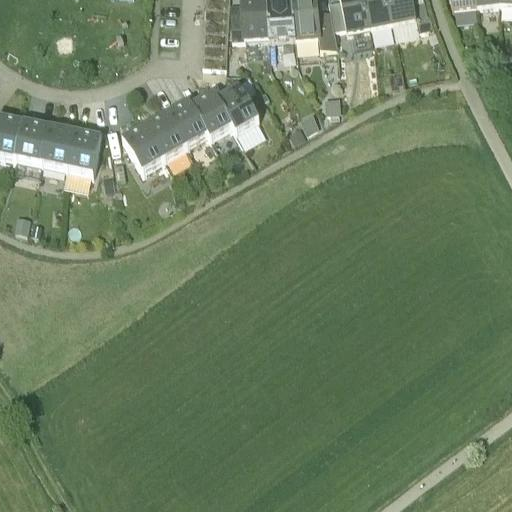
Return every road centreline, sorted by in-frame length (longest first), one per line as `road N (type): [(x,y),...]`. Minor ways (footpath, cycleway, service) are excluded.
road 1 (residential): [(0,69),(14,83),(77,97),(101,95),(155,69),(191,70),(195,0)]
road 2 (track): [(395,511),(511,425)]
road 3 (track): [(63,511),(0,393)]
